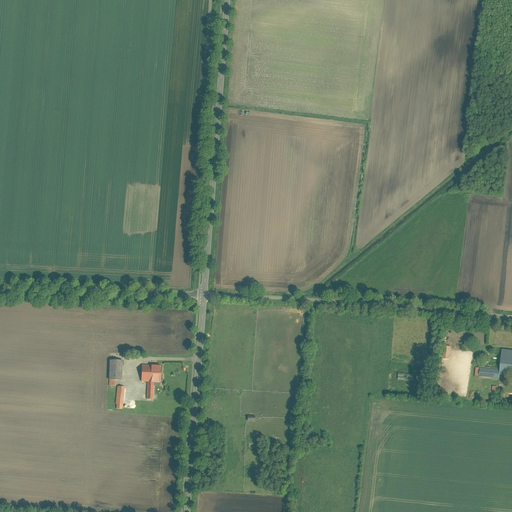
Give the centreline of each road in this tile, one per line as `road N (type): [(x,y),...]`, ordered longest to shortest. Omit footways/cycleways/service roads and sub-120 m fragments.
road 1 (unclassified): [(203,295),(511,318)]
road 2 (tertiary): [(228,0),(203,295)]
road 3 (tertiary): [(203,295),(187,511)]
road 4 (unclassified): [(0,286),(203,295)]
